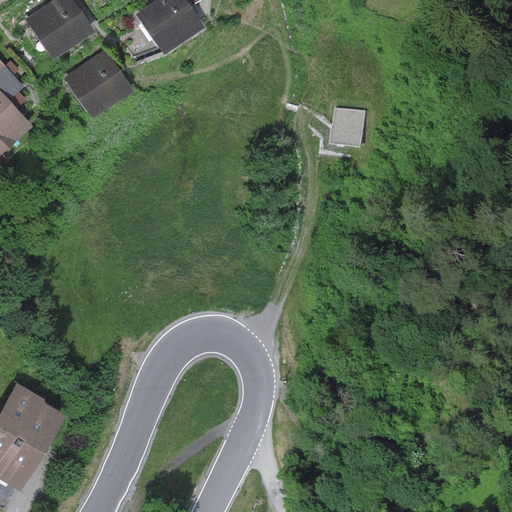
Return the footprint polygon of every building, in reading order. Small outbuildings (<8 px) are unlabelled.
[(69,0),(51,0),(23,20),(50,59),(91,31),(69,0)] [(182,0),(155,0),(133,15),(159,53),(200,26),(182,0)] [(102,52),(61,78),(87,118),(128,91),(102,52)] [(0,151),(28,126),(5,100),(20,86),(0,64),(0,151)] [(335,114),(335,154),(366,154),(365,113),(335,114)] [(40,398),(12,380),(0,399),(0,480),(13,489),(58,414),(38,401),(40,398)]
